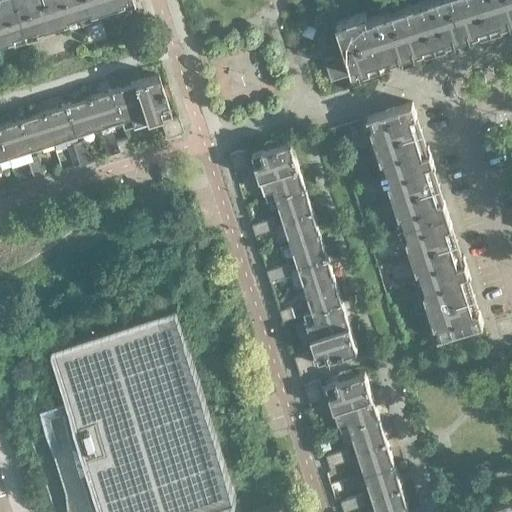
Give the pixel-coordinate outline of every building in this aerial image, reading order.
[(21,30),(11,0),(0,0),(0,39),(11,36),(10,33),(21,30)] [(87,9),(84,0),(11,0),(21,30),(32,26),(33,29),(66,19),(65,16),(87,9)] [(84,0),(87,9),(88,12),(121,1),(120,0),(84,0)] [(447,39),(434,0),(419,0),(395,8),(409,52),(424,47),(423,43),(434,40),(435,43),(447,39)] [(475,12),(470,0),(434,0),(447,39),(480,29),(479,26),(490,22),(491,25),(496,24),(491,7),(475,12)] [(510,19),(503,0),(470,0),(475,12),(491,7),(496,24),(510,19)] [(511,0),(503,0),(510,19),(511,18),(511,0)] [(409,52),(395,8),(368,16),(382,60),(398,55),(409,52)] [(382,60),(368,16),(366,11),(337,20),(329,16),(318,38),(331,44),(337,43),(340,53),(324,58),(331,79),(370,66),(369,61),(379,58),(380,61),(382,60)] [(170,112),(166,98),(172,96),(167,82),(161,84),(158,73),(111,88),(120,118),(123,127),(170,112)] [(120,118),(111,88),(88,95),(98,125),(120,118)] [(98,125),(88,95),(65,103),(75,132),(98,125)] [(426,164),(433,161),(430,150),(423,153),(411,117),(417,115),(412,101),(367,115),(368,117),(371,116),(374,126),(371,127),(376,143),(381,160),(384,159),(391,181),(388,182),(399,215),(402,214),(406,225),(448,211),(444,199),(438,201),(426,164)] [(75,132),(65,103),(42,110),(52,140),(75,132)] [(52,140),(42,110),(19,117),(29,147),(52,140)] [(180,122),(178,114),(169,117),(171,125),(180,122)] [(29,147),(19,117),(0,123),(0,135),(6,154),(7,154),(29,147)] [(171,125),(169,117),(160,120),(162,128),(171,125)] [(183,130),(180,122),(171,125),(174,133),(183,130)] [(174,133),(171,125),(162,128),(165,136),(174,133)] [(6,154),(0,135),(0,166),(10,163),(7,154),(6,154)] [(129,148),(126,137),(115,140),(118,151),(129,148)] [(306,187),(291,140),(279,143),(277,137),(265,141),(264,142),(266,148),(252,152),(267,200),(276,197),(276,196),(306,187)] [(86,149),(83,139),(72,142),(75,153),(86,149)] [(248,157),(245,148),(237,150),(240,159),(248,157)] [(90,160),(86,149),(75,153),(79,164),(90,160)] [(240,159),(237,150),(230,153),(232,162),(240,159)] [(40,164),(37,153),(26,157),(30,168),(40,164)] [(251,166),(248,157),(240,159),(243,168),(251,166)] [(243,168),(240,159),(232,162),(235,171),(243,168)] [(44,175),(40,164),(30,168),(33,178),(44,175)] [(313,209),(306,187),(276,196),(276,197),(283,219),(313,209)] [(321,232),(313,209),(283,219),(291,242),(321,232)] [(473,311),(462,274),(469,272),(465,261),(458,263),(446,226),(452,224),(448,211),(406,225),(409,236),(406,237),(417,270),(420,269),(427,291),(424,292),(434,325),(437,324),(441,335),(438,336),(438,337),(483,323),(479,309),(473,311)] [(277,227),(275,222),(274,216),(263,220),(266,230),(277,227)] [(266,230),(263,220),(252,223),(255,234),(266,230)] [(328,255),(321,232),(291,242),(298,265),(328,255)] [(335,278),(328,255),(298,265),(305,288),(335,278)] [(292,273),(290,267),(288,262),(278,265),(281,276),(292,273)] [(281,276),(278,265),(267,269),(270,280),(281,276)] [(343,301),(335,278),(305,288),(312,310),(313,310),(343,301)] [(358,348),(343,301),(313,310),(312,310),(303,312),(319,360),(332,356),(334,362),(348,357),(346,351),(358,348)] [(294,316),(290,305),(279,308),(283,319),(294,316)] [(284,511),(281,501),(247,511),(223,511),(219,500),(235,494),(220,446),(238,440),(224,397),(206,402),(176,307),(53,347),(70,399),(40,409),(47,430),(47,432),(66,490),(73,511),(284,511)] [(313,359),(310,350),(302,352),(305,361),(313,359)] [(305,361),(302,352),(294,355),(297,364),(305,361)] [(316,368),(314,362),(313,359),(305,361),(308,370),(316,368)] [(308,370),(305,361),(297,364),(300,373),(308,370)] [(380,417),(365,371),(353,374),(352,368),(338,373),(340,379),(326,383),(342,430),(350,428),(350,427),(380,417)] [(322,387),(319,378),(312,381),(314,390),(322,387)] [(314,390),(312,381),(304,384),(306,393),(314,390)] [(325,396),(322,387),(314,390),(317,399),(325,396)] [(317,399),(314,390),(306,393),(309,402),(317,399)] [(387,440),(380,417),(350,427),(350,428),(358,450),(387,440)] [(395,463),(387,440),(358,450),(365,473),(395,463)] [(351,458),(350,452),(348,447),(337,450),(341,461),(351,458)] [(341,461),(337,450),(326,454),(330,465),(341,461)] [(402,486),(395,463),(365,473),(372,495),(402,486)] [(410,509),(402,486),(372,495),(377,511),(401,511),(405,511),(410,509)] [(366,503),(364,498),(363,493),(352,496),(355,507),(366,503)] [(355,507),(352,496),(341,500),(344,510),(355,507)] [(511,511),(511,496),(492,503),(494,511),(511,511)]
